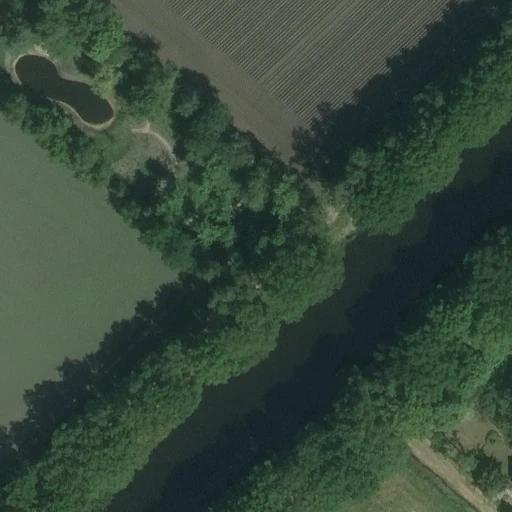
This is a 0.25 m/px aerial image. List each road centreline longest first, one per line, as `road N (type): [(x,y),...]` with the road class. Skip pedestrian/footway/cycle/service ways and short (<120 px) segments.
road 1 (track): [(511,48),(22,511)]
road 2 (track): [(311,237),(180,111),(29,0)]
road 3 (unclassified): [(265,511),(511,278)]
